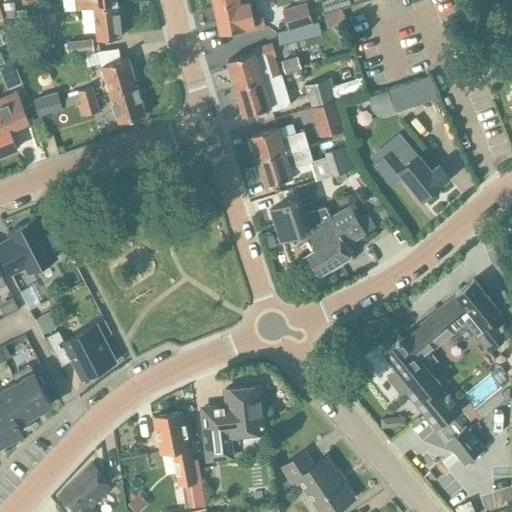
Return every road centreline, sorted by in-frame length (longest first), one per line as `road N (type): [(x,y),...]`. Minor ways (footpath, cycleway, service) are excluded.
road 1 (residential): [(16,511),(119,403),(280,328)]
road 2 (residential): [(280,328),(407,272),(511,189)]
road 3 (unknown): [(354,16),(382,57),(416,49),(446,61),(511,179)]
road 4 (unclassified): [(430,511),(280,328)]
road 5 (residential): [(280,328),(204,121)]
road 6 (residential): [(0,195),(204,121)]
road 7 (residential): [(204,121),(172,0)]
